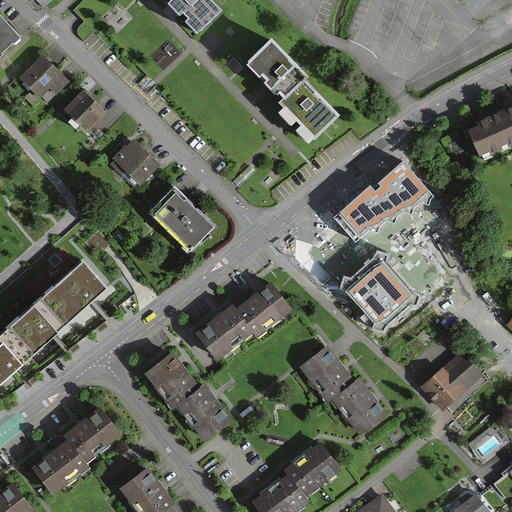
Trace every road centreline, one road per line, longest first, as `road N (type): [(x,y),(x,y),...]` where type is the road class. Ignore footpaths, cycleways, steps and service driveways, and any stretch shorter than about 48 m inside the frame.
road 1 (residential): [(262,236),(19,0)]
road 2 (residential): [(511,68),(405,127),(262,236)]
road 3 (residential): [(442,420),(262,236)]
road 4 (residential): [(262,236),(102,358)]
road 5 (residential): [(102,358),(220,511)]
road 6 (residential): [(333,511),(442,420)]
road 7 (residential): [(102,358),(0,436)]
